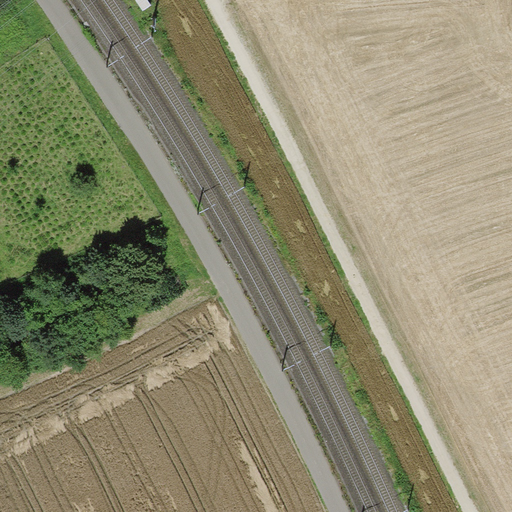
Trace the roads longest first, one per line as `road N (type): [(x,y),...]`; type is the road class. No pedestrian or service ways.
road 1 (unclassified): [(47,0),(223,280),(339,511)]
road 2 (track): [(471,511),(214,0)]
